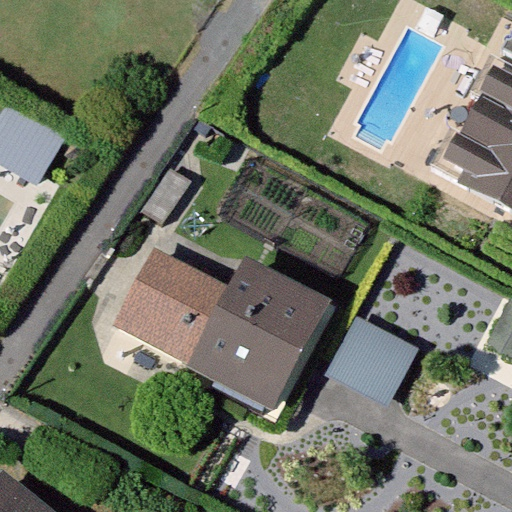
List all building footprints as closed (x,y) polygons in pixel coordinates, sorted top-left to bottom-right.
[(511,73),(496,65),(437,182),(511,218),(511,73)] [(0,160),(44,181),(67,132),(7,104),(0,118),(0,160)] [(236,299),(160,258),(116,339),(277,427),(337,317),(252,270),(236,299)] [(511,304),(489,351),(511,362),(511,304)] [(361,316),(335,375),(400,404),(426,345),(361,316)] [(42,511),(9,484),(0,495),(0,511),(42,511)]
